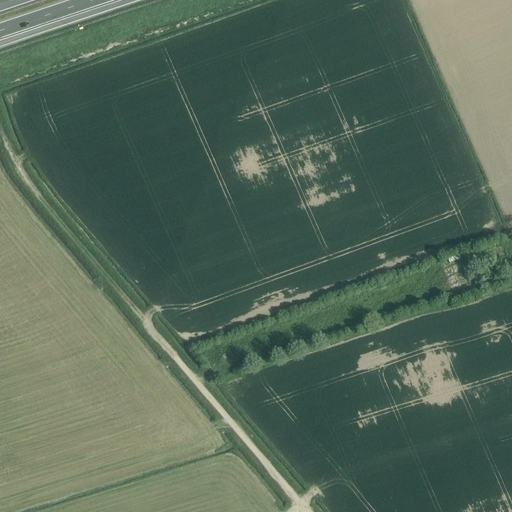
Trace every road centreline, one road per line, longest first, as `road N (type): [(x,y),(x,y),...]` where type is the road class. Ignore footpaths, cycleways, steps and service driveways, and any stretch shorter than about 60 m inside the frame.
road 1 (track): [(172,355),(20,174),(0,130)]
road 2 (unclassified): [(312,511),(172,355)]
